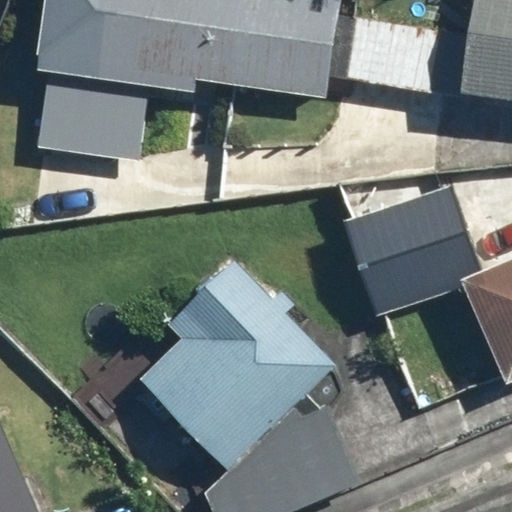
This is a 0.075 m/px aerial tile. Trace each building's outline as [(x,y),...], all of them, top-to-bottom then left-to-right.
[(48,0),(39,69),(55,72),(45,151),(144,164),(153,94),(200,100),(202,82),(336,99),(348,0),(48,0)] [(511,0),(481,0),(474,102),(511,104),(511,0)] [(471,286),(511,378),(511,264),(484,277),(446,190),(349,232),(389,322),(471,286)] [(341,366),(229,269),(179,320),(193,333),(143,387),(191,432),(233,471),(213,490),(221,511),(297,511),(362,489),(325,384),(341,366)] [(0,511),(39,511),(0,412),(0,511)]
